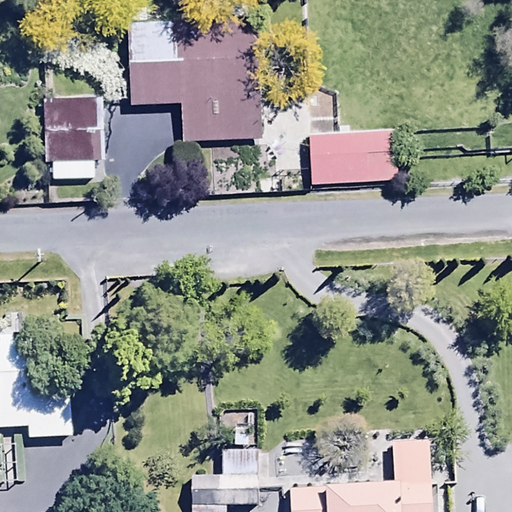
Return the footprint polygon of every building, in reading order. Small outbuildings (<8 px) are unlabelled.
[(177,18),(177,28),(132,27),(131,112),(183,113),(183,148),(260,149),(262,19),(177,18)] [(100,103),(44,105),(46,167),(51,167),(52,183),(77,182),(77,168),(102,167),(100,103)] [(403,134),(310,138),(312,191),(405,187),(403,134)] [(0,436),(29,436),(30,445),(74,444),(70,347),(16,349),(16,342),(3,343),(3,351),(0,351),(0,436)] [(434,511),(430,447),(391,449),(395,492),(328,496),(328,493),(290,496),(291,511),(434,511)] [(259,511),(259,482),(192,482),(191,511),(259,511)]
